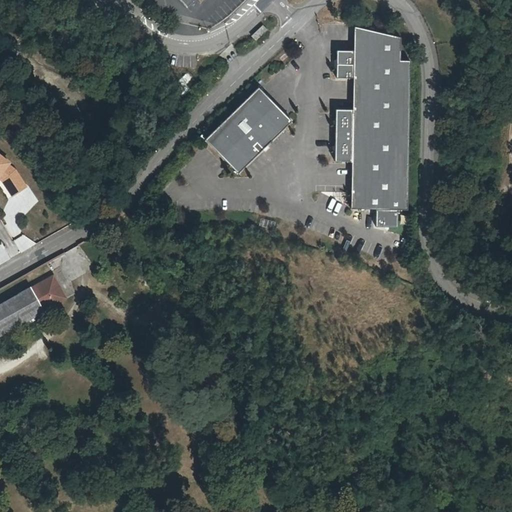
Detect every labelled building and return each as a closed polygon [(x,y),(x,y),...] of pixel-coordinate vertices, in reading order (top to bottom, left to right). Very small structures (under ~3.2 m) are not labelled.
[(262,25),(250,35),(255,40),(266,30),(262,25)] [(401,36),(353,26),(352,49),(336,48),(335,76),(352,77),(351,108),(334,108),(333,161),(350,161),(349,208),(374,208),(373,226),(395,227),(396,210),(405,210),(409,60),(400,60),(401,36)] [(257,86),(202,138),(235,173),(290,120),(257,86)] [(0,180),(1,181),(12,197),(29,187),(17,169),(11,165),(12,163),(0,153),(0,180)] [(43,311),(65,298),(53,277),(31,289),(43,311)] [(31,289),(19,296),(32,318),(43,311),(31,289)] [(0,335),(32,318),(19,296),(0,306),(0,335)]
